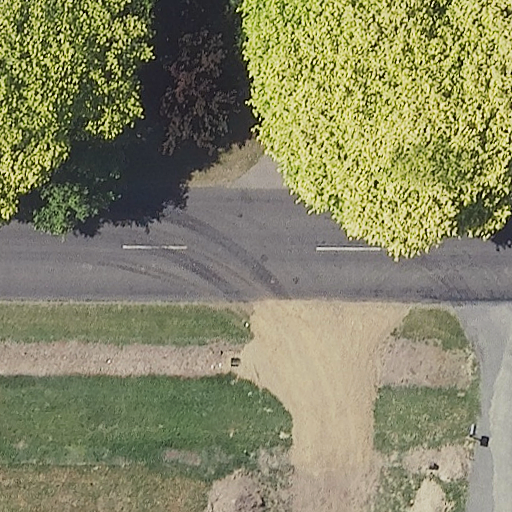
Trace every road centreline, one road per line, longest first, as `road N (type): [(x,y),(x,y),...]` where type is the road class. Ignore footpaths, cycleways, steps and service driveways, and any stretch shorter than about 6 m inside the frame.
road 1 (unclassified): [(0,248),(511,251)]
road 2 (unknown): [(440,251),(442,511)]
